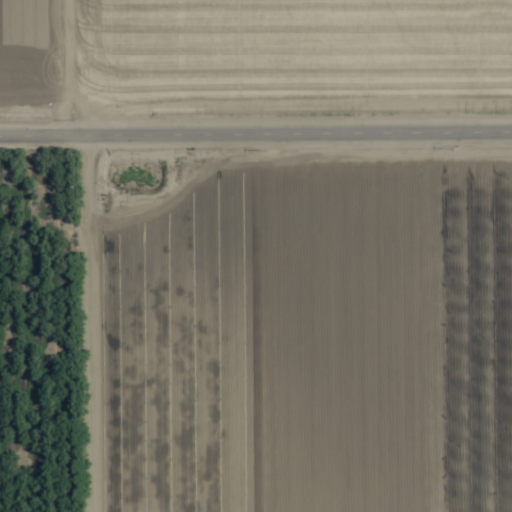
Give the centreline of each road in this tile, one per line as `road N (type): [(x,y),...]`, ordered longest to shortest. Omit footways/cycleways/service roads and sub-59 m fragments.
road 1 (residential): [(511,119),(0,125)]
road 2 (residential): [(50,511),(45,0)]
